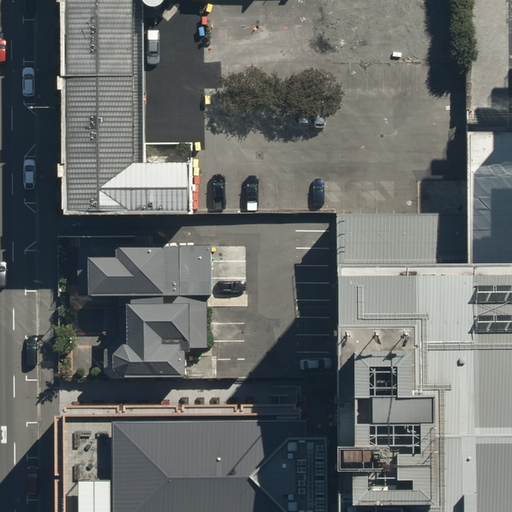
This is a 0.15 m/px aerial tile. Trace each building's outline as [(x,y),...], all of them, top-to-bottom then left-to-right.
[(67,0),(67,76),(144,76),(143,8),(147,9),(150,10),(153,9),(156,8),(159,6),(161,4),(162,1),(162,0),(67,0)] [(448,0),(346,0),(347,50),(364,50),(364,55),(401,54),(401,45),(450,44),(448,0)] [(145,125),(144,76),(67,76),(67,127),(67,156),(67,214),(192,216),(191,164),(145,163),(145,125)] [(470,213),(336,214),(336,267),(337,331),(337,509),(337,511),(511,511),(511,135),(493,136),(469,136),(470,213)] [(213,244),(76,246),(77,305),(118,304),(119,336),(105,350),(105,368),(113,377),(187,376),(187,351),(192,351),(192,347),(208,346),(208,295),(214,295),(213,244)] [(319,511),(319,411),(58,411),(58,511),(319,511)]
